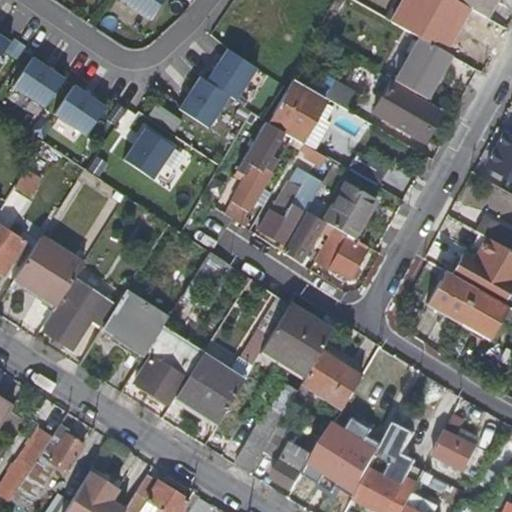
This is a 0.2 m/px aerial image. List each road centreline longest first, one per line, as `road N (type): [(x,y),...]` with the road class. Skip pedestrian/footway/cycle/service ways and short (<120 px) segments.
road 1 (residential): [(265,511),(0,342)]
road 2 (residential): [(361,319),(511,60)]
